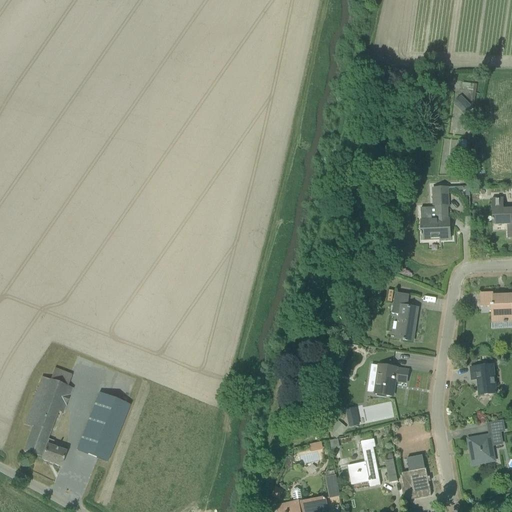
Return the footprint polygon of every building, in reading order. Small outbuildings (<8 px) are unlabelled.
[(460,96),(453,104),(466,117),(473,109),(460,96)] [(448,188),(438,189),(432,189),(432,209),(420,209),(422,234),(420,234),(421,237),(422,237),(422,241),(450,239),(449,220),(447,220),(447,208),(449,207),(448,188)] [(511,216),(511,210),(503,210),(503,199),(492,199),(492,211),(492,226),(508,225),(508,239),(511,239),(511,222),(511,217),(511,216)] [(511,295),(504,296),(493,296),(493,293),(480,294),(480,307),(491,307),(491,324),(511,323),(511,295)] [(418,309),(407,307),(409,296),(395,294),(392,314),(399,316),(396,340),(413,342),(418,309)] [(375,395),(392,397),(395,382),(406,384),(408,371),(396,369),(379,366),(375,395)] [(493,366),(470,369),(471,381),(477,380),(479,396),(496,394),(493,366)] [(42,458),(47,440),(57,412),(63,414),(72,389),(42,378),(24,425),(32,428),(23,452),(40,458),(41,458),(42,458)] [(100,396),(79,453),(108,463),(129,406),(100,396)] [(327,423),(332,427),(336,422),(331,418),(327,423)] [(359,426),(358,420),(348,422),(349,428),(359,426)] [(332,429),(340,436),(346,428),(338,422),(332,429)] [(472,465),(494,462),(492,446),(502,445),(500,432),(504,432),(502,422),(488,425),(490,437),(468,440),(470,450),(472,465)] [(47,440),(42,458),(41,461),(61,467),(66,453),(52,448),(54,442),(47,440)] [(370,488),(380,486),(373,448),(375,448),(374,440),(361,443),(365,464),(348,467),(352,486),(352,484),(368,480),(370,488)] [(323,450),(321,443),(310,446),(312,453),(323,450)] [(425,469),(422,457),(406,460),(409,473),(401,474),(406,502),(431,497),(426,469),(425,469)] [(385,462),(390,484),(398,482),(393,460),(387,462),(385,462)] [(326,477),(330,499),(339,497),(335,475),(326,477)] [(279,500),(283,491),(276,488),(272,497),(279,500)] [(327,511),(325,499),(304,503),(302,497),(301,497),(300,491),(297,489),(294,490),(292,493),(293,498),(294,504),(278,507),(279,511),(327,511)]
